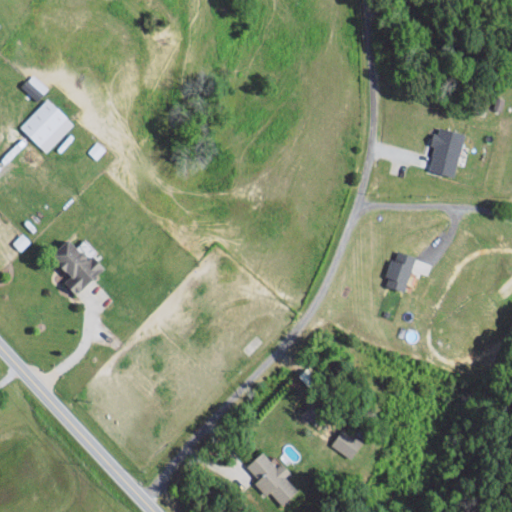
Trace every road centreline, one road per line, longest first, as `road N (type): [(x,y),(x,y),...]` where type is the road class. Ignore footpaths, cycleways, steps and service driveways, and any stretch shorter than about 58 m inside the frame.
road 1 (residential): [(142,499),(323,292),(373,150),(366,0)]
road 2 (residential): [(154,511),(0,351)]
